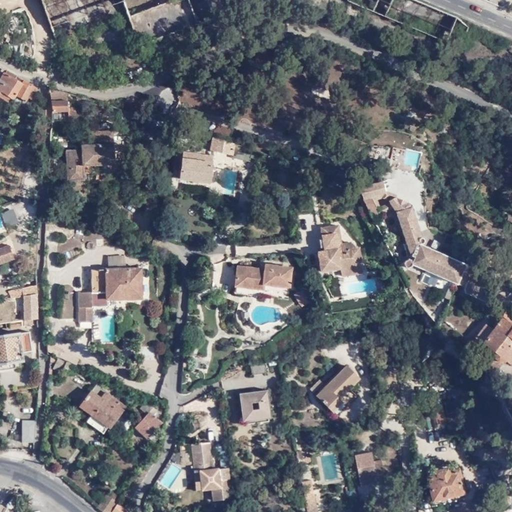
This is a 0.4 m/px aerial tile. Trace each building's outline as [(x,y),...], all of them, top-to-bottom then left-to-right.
[(183,0),(181,0),(185,25),(194,23),(189,0),(183,0)] [(37,91),(34,87),(29,81),(16,73),(6,67),(0,77),(0,76),(0,95),(11,103),(15,95),(26,102),(28,98),(33,101),(34,99),(33,98),(37,91)] [(105,80),(108,88),(118,84),(115,76),(105,80)] [(66,97),(49,96),(51,107),(52,111),(51,117),(68,116),(69,129),(78,129),(78,115),(71,114),(70,105),(67,105),(67,97),(66,97)] [(91,104),(77,100),(77,106),(89,110),(91,104)] [(139,118),(125,114),(122,123),(141,128),(155,133),(158,124),(139,118)] [(196,143),(198,137),(190,135),(188,140),(196,143)] [(83,171),(114,169),(112,137),(93,137),(92,149),(81,150),(81,155),(66,155),(67,186),(83,185),(83,171)] [(253,156),(213,142),(211,157),(232,160),(231,163),(248,168),(250,163),(257,165),(260,158),(253,156)] [(209,189),(213,163),(185,158),(181,184),(209,189)] [(322,187),(325,181),(315,177),(313,185),(322,187)] [(367,197),(382,193),(380,182),(354,188),(360,201),(368,200),(367,197)] [(368,200),(376,215),(392,207),(391,203),(383,198),(385,193),(382,193),(367,197),(368,200)] [(404,200),(385,193),(383,198),(391,203),(392,207),(404,252),(407,252),(408,255),(398,259),(398,264),(400,268),(403,268),(407,262),(453,284),(463,265),(417,244),(421,239),(420,235),(416,236),(408,208),(407,204),(405,202),(404,200)] [(376,215),(368,200),(360,201),(370,222),(377,218),(376,215)] [(5,227),(17,224),(13,209),(1,212),(5,227)] [(342,273),(362,269),(359,252),(356,252),(351,246),(345,247),(341,229),(320,232),(324,250),(328,249),(334,248),(335,253),(329,254),(319,256),(322,276),(342,273)] [(0,261),(14,257),(9,244),(0,247),(0,261)] [(307,254),(307,266),(317,266),(316,253),(307,254)] [(476,257),(472,265),(482,270),(486,262),(476,257)] [(470,268),(463,265),(453,284),(461,287),(459,291),(461,293),(485,305),(488,298),(503,305),(505,298),(465,279),(470,268)] [(264,272),(238,267),(234,286),(261,291),(262,286),(288,290),(291,271),(265,266),(264,272)] [(363,277),(362,269),(342,273),(343,280),(363,277)] [(106,272),(105,285),(107,285),(127,285),(121,273),(106,272)] [(107,285),(105,285),(89,285),(89,289),(89,308),(103,307),(104,316),(139,316),(139,285),(127,285),(107,285)] [(21,287),(7,289),(8,295),(22,293),(21,287)] [(81,308),(89,308),(89,289),(81,288),(81,307),(81,308)] [(37,317),(36,291),(23,295),(24,320),(37,317)] [(302,291),(295,296),(301,306),(309,301),(302,291)] [(89,322),(89,308),(81,308),(76,307),(75,338),(89,338),(89,322)] [(103,307),(89,308),(89,322),(97,322),(104,316),(103,307)] [(464,348),(471,352),(479,343),(490,351),(488,356),(495,363),(500,363),(502,360),(506,364),(511,356),(511,326),(498,316),(489,329),(481,323),(470,337),(472,339),(464,348)] [(28,332),(0,335),(0,365),(22,363),(22,352),(31,351),(28,332)] [(377,349),(394,345),(391,334),(375,338),(377,349)] [(396,353),(394,345),(377,349),(379,357),(396,353)] [(60,351),(51,347),(48,352),(58,357),(75,365),(77,359),(60,351)] [(245,358),(246,364),(252,364),(259,365),(258,356),(245,358)] [(65,362),(56,358),(52,363),(51,368),(59,372),(62,367),(65,362)] [(252,364),(246,364),(248,373),(260,370),(259,365),(252,364)] [(344,368),(314,398),(331,416),(341,406),(337,402),(358,383),(344,368)] [(258,415),(266,414),(263,386),(255,387),(256,391),(245,393),(244,389),(234,390),(238,417),(246,416),(247,421),(258,419),(258,415)] [(95,388),(91,394),(100,400),(104,395),(95,388)] [(100,400),(91,394),(79,408),(91,418),(85,424),(101,437),(106,429),(107,431),(124,409),(104,395),(100,400)] [(145,416),(134,428),(144,440),(159,424),(157,422),(162,416),(144,403),(138,409),(145,416)] [(441,406),(429,409),(433,427),(446,424),(441,406)] [(33,443),(35,421),(20,421),(21,443),(33,443)] [(205,445),(187,447),(191,473),(192,486),(199,485),(207,484),(208,491),(209,503),(226,501),(221,471),(216,472),(208,473),(205,445)] [(302,451),(297,452),(298,465),(311,463),(310,458),(303,458),(302,451)] [(352,458),(353,466),(370,463),(369,459),(368,454),(352,458)] [(215,456),(216,472),(221,471),(225,471),(225,465),(224,457),(223,455),(215,456)] [(372,480),(374,487),(386,485),(379,457),(369,459),(370,463),(353,466),(357,483),(372,480)] [(471,465),(477,491),(493,487),(487,461),(471,465)] [(463,492),(456,466),(435,471),(437,476),(427,478),(433,500),(463,492)] [(358,490),(374,487),(372,480),(357,483),(358,490)] [(200,493),(208,491),(207,484),(199,485),(200,493)] [(307,486),(296,488),(300,511),(331,511),(331,510),(323,511),(308,511),(306,504),(311,503),(307,486)] [(105,496),(95,509),(98,511),(109,511),(115,505),(105,496)] [(18,501),(12,497),(7,504),(12,508),(18,501)]
